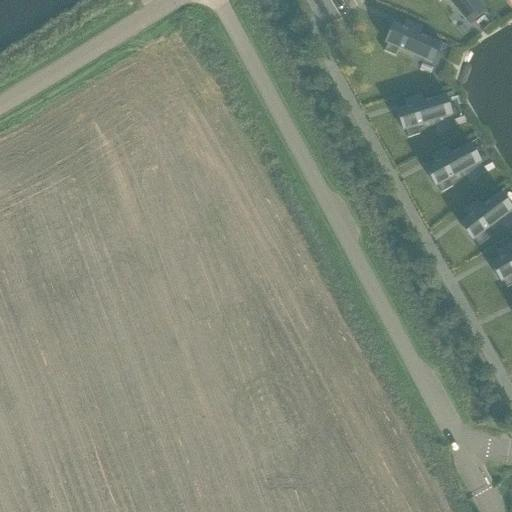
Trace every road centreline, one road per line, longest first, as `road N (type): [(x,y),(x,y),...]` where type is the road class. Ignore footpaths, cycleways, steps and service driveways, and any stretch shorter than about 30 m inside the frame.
road 1 (residential): [(215,0),(491,511)]
road 2 (unclassified): [(0,104),(173,0)]
